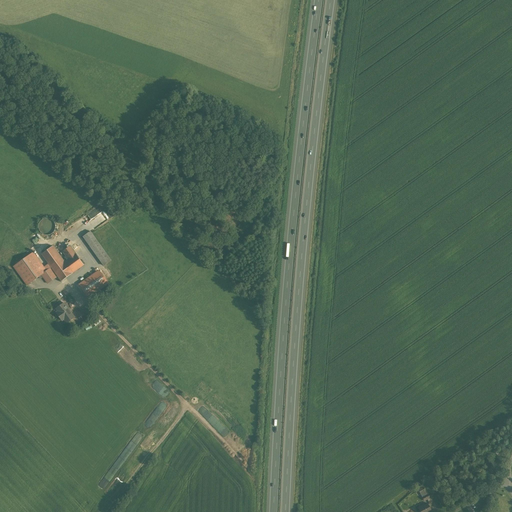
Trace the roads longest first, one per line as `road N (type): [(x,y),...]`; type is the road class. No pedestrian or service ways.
road 1 (motorway): [(285,511),(297,302),(330,0)]
road 2 (motorway): [(318,0),(284,316),(274,511)]
road 3 (track): [(212,430),(97,311),(60,285)]
road 4 (track): [(185,402),(109,511)]
